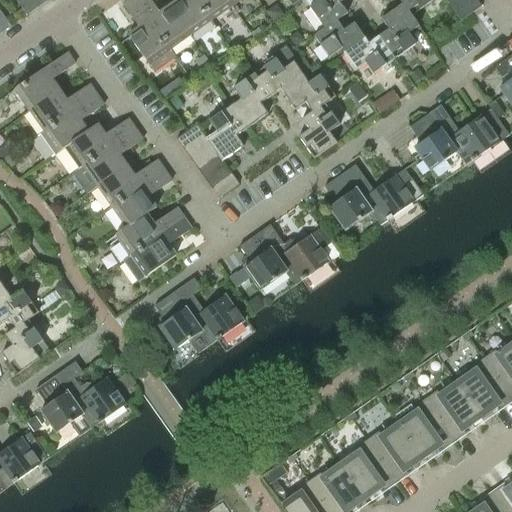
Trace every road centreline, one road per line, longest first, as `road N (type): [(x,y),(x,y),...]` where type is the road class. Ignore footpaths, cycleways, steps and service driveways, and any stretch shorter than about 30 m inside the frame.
road 1 (residential): [(229,244),(506,40),(511,16)]
road 2 (residential): [(229,244),(163,142),(117,96),(61,18)]
road 3 (residential): [(119,324),(229,244)]
road 4 (residential): [(108,333),(26,390),(0,398)]
road 5 (residential): [(414,511),(511,442)]
